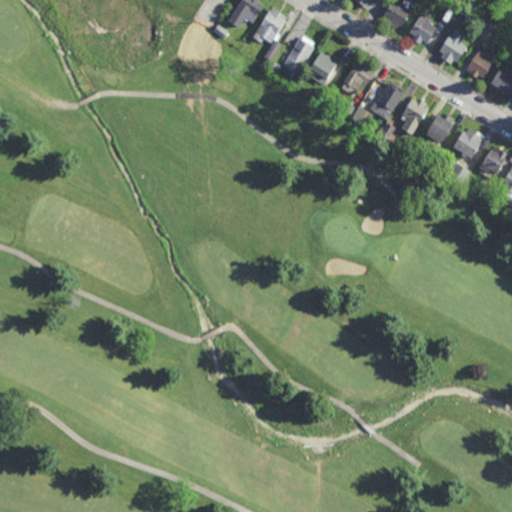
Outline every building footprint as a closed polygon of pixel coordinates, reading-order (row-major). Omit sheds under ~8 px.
[(240,0),(260,0),(258,4),(263,6),(253,23),(245,18),(239,28),(229,21),(240,0)] [(403,27),(411,11),(399,5),(402,0),(394,0),(384,17),(403,27)] [(467,17),(456,10),(462,0),(475,0),(478,2),(467,17)] [(272,8),(287,18),(270,45),(263,39),(261,44),(253,38),(272,8)] [(428,44),(437,29),(426,23),(430,16),(423,13),(411,33),(415,35),(413,40),(420,44),(422,39),(428,44)] [(489,38),(482,33),(490,21),(497,25),(489,38)] [(224,37),(214,29),(219,23),(228,31),(224,37)] [(458,62),(467,47),(459,43),(464,35),(454,30),(451,38),(448,36),(440,51),(446,54),(442,60),(450,64),(453,59),(458,62)] [(299,39),(302,40),(304,37),(315,44),(312,47),(315,48),(296,78),(287,73),(290,69),(285,65),(299,39)] [(272,60),(265,55),(274,40),(282,44),(272,60)] [(485,78),(496,59),(479,50),(468,69),(473,71),(471,75),(477,79),(479,75),(485,78)] [(322,53),(338,61),(327,80),(310,70),(322,53)] [(279,71),(271,66),(274,61),(282,66),(279,71)] [(355,65),(359,66),(362,62),(370,68),(367,72),(372,75),(366,86),(363,84),(357,93),(343,84),(355,65)] [(511,96),(511,94),(511,76),(499,68),(489,86),(503,94),(504,91),(511,96)] [(392,82),(406,91),(392,113),(378,103),(392,82)] [(411,100),(416,102),(419,97),(427,101),(423,107),(428,109),(411,139),(403,134),(411,118),(403,115),(411,100)] [(366,126),(352,118),(359,105),(373,114),(366,126)] [(428,134),(442,142),(451,125),(437,116),(426,132),(428,134)] [(387,140),(380,135),(387,123),(395,127),(387,140)] [(468,130),(483,139),(480,142),(482,143),(472,159),(452,148),(463,132),(466,134),(468,130)] [(494,146),(508,155),(498,175),(490,170),(488,174),(481,170),(484,166),(481,164),(494,146)] [(433,167),(422,159),(425,153),(430,156),(434,151),(441,156),(433,167)] [(461,185),(444,175),(453,160),(470,171),(461,185)] [(503,193),(511,198),(511,169),(503,183),(506,186),(503,193)]
